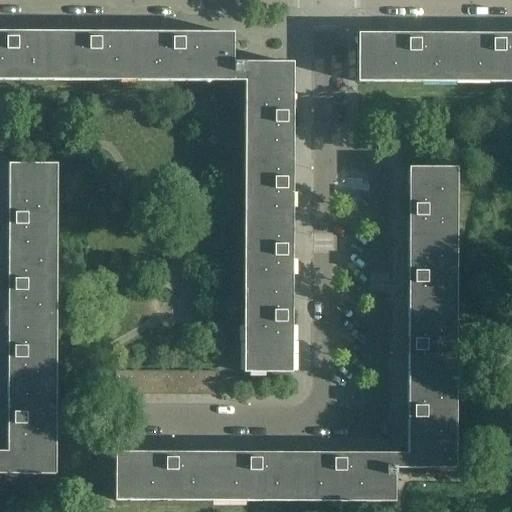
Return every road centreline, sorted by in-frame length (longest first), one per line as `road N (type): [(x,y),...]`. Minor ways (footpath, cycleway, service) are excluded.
road 1 (residential): [(321,420),(378,420),(380,176),(361,161),(323,161)]
road 2 (residential): [(321,420),(323,161)]
road 3 (residential): [(119,420),(321,420)]
road 4 (residential): [(323,161),(325,0)]
